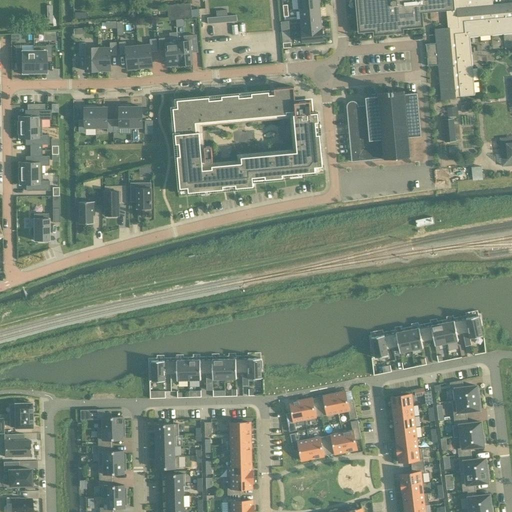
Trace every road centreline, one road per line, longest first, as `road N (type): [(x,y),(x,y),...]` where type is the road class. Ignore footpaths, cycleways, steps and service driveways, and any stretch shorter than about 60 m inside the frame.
road 1 (residential): [(13,283),(4,86),(296,68),(324,73)]
road 2 (residential): [(13,283),(109,249),(335,197),(325,84)]
road 3 (residential): [(325,84),(418,75),(416,44),(340,50)]
road 4 (residential): [(50,511),(51,410),(137,403)]
road 5 (residential): [(492,356),(510,511)]
road 6 (residential): [(374,377),(390,511)]
road 7 (residential): [(137,403),(263,401)]
